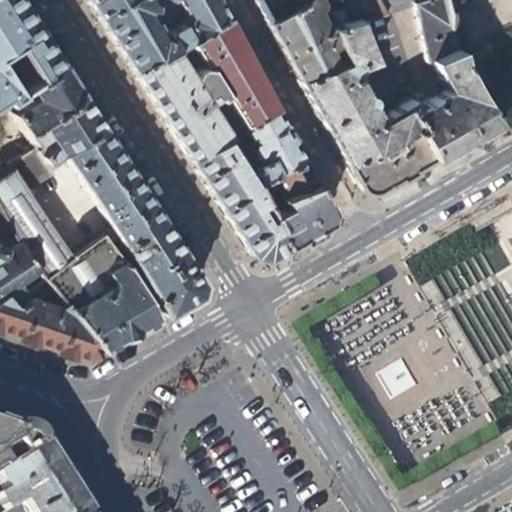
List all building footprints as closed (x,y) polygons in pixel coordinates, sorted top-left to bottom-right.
[(0,0),(0,103),(23,88),(56,66),(12,0),(0,0)] [(81,0),(86,7),(94,19),(123,0),(81,0)] [(106,40),(124,64),(215,18),(205,0),(123,0),(94,19),(106,40)] [(283,61),(294,81),(334,58),(326,43),(320,31),(302,0),(263,22),(270,36),(276,47),(283,61)] [(340,0),(349,23),(355,21),(379,14),(372,0),(340,0)] [(409,101),(398,107),(427,159),(459,140),(467,135),(478,129),(488,123),(464,84),(462,81),(458,73),(457,70),(451,58),(447,44),(444,30),(444,27),(442,8),(441,0),(372,0),(379,14),(409,5),(422,56),(421,57),(422,63),(426,61),(441,91),(415,105),(413,103),(409,101)] [(449,7),(442,8),(444,27),(451,26),(449,7)] [(149,105),(183,156),(264,110),(215,18),(124,64),(149,105)] [(374,62),(355,21),(349,23),(320,31),(326,43),(335,37),(344,52),(340,55),(353,79),(355,70),(374,62)] [(334,58),(294,81),(315,120),(339,164),(386,138),(375,119),(367,105),(369,102),(368,97),(366,94),(363,92),(360,92),(353,79),(340,55),(334,58)] [(3,109),(21,132),(34,122),(33,120),(74,93),(62,76),(56,66),(23,88),(31,100),(14,112),(9,105),(3,109)] [(47,142),(35,150),(42,159),(94,125),(84,110),(74,93),(33,120),(34,122),(21,132),(29,142),(42,134),(47,142)] [(427,159),(398,107),(375,119),(386,138),(339,164),(351,186),(370,192),(400,174),(427,159)] [(244,187),(292,162),(283,145),(277,133),(264,110),(183,156),(197,178),(213,202),(244,187)] [(62,158),(116,241),(153,216),(136,190),(94,125),(42,159),(35,150),(32,147),(7,163),(10,169),(23,189),(51,172),(49,168),(62,158)] [(266,188),(270,197),(304,184),(297,171),(292,162),(244,187),(253,205),(261,201),(258,195),(260,188),(266,188)] [(64,254),(23,189),(10,169),(0,174),(0,219),(10,242),(41,281),(48,289),(58,301),(97,351),(153,318),(124,268),(95,234),(64,254)] [(261,201),(253,205),(276,246),(286,241),(303,231),(323,220),(304,184),(270,197),(261,201)] [(244,187),(213,202),(226,222),(246,254),(249,257),(255,258),(276,246),(253,205),(244,187)] [(161,230),(153,216),(116,241),(135,274),(174,250),(161,230)] [(0,293),(10,305),(22,296),(18,293),(32,281),(35,286),(37,285),(41,281),(10,242),(0,245),(0,293)] [(195,282),(174,250),(135,274),(158,315),(180,302),(192,295),(195,282)] [(41,281),(37,285),(44,292),(48,289),(41,281)] [(84,359),(97,351),(58,301),(55,310),(24,300),(22,296),(10,305),(0,293),(0,328),(23,337),(84,359)] [(463,398),(421,405),(427,434),(468,427),(463,398)] [(0,470),(36,451),(32,444),(26,437),(20,432),(0,424),(0,470)] [(0,493),(45,466),(41,458),(36,451),(0,470),(0,493)] [(0,511),(75,511),(74,510),(45,466),(0,493),(0,511)]
